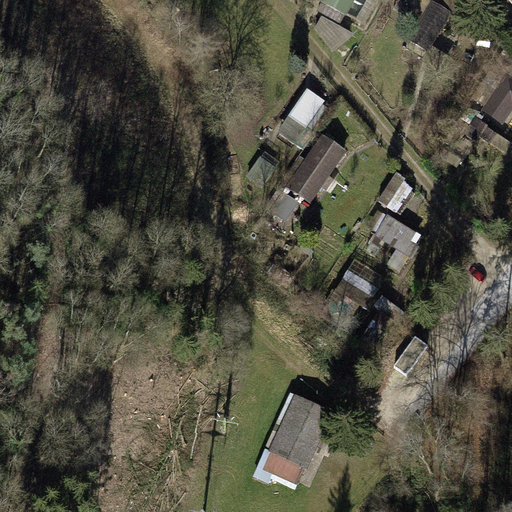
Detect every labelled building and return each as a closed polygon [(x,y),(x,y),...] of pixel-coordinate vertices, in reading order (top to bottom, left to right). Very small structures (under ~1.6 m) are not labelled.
[(324,0),(325,1),(352,14),(358,0),(324,0)] [(442,3),(419,40),(433,48),(456,11),(442,3)] [(510,124),(511,119),(511,75),(508,73),(487,111),(510,124)] [(283,127),(299,140),(330,100),(314,88),(283,127)] [(314,203),(352,150),(328,132),(290,185),(314,203)] [(406,272),(428,234),(389,212),(367,251),(406,272)] [(341,287),(368,306),(384,284),(357,265),(341,287)] [(333,415),(296,397),(270,454),(309,473),(333,415)] [(333,445),(297,511),(342,511),(368,464),(333,445)]
